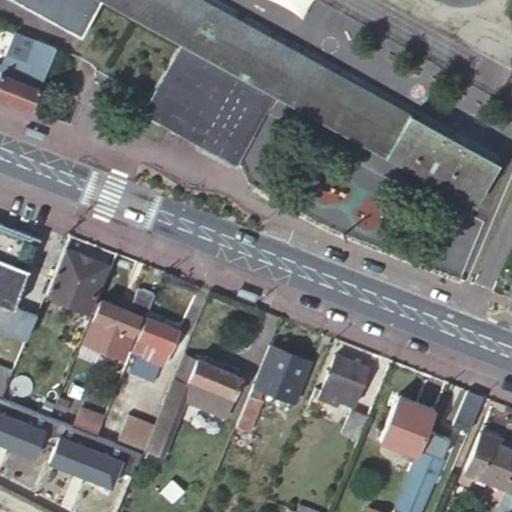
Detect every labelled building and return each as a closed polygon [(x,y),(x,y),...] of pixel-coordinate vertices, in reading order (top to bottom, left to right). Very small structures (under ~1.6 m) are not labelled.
[(273,93),(471,203),(494,162),(198,0),(101,0),(178,42),(186,46),(161,90),(174,97),(160,124),(233,166),(273,93)] [(0,100),(29,112),(54,49),(32,39),(16,81),(0,74),(0,68),(0,67),(0,100)] [(139,112),(160,124),(174,97),(161,90),(186,46),(178,42),(139,112)] [(43,130),(27,126),(25,133),(41,138),(43,130)] [(461,274),(475,221),(452,214),(438,268),(461,274)] [(105,263),(62,245),(44,291),(86,308),(105,263)] [(0,323),(9,305),(0,300),(0,274),(6,260),(0,257),(0,323)] [(0,274),(0,300),(9,305),(25,268),(6,260),(0,274)] [(255,287),(239,283),(237,291),(253,295),(255,287)] [(142,314),(151,294),(136,288),(128,308),(100,296),(80,342),(123,360),(128,349),(142,314)] [(0,323),(0,328),(24,339),(33,316),(9,305),(0,323)] [(176,329),(142,314),(128,349),(163,363),(176,329)] [(269,345),(231,433),(237,437),(240,431),(244,433),(258,400),(255,399),(259,388),(290,401),(305,361),(269,345)] [(319,389),(313,386),(307,402),(323,409),(327,400),(335,403),(337,399),(352,405),(368,366),(334,353),(319,389)] [(186,382),(173,376),(152,425),(143,447),(161,454),(184,400),(223,417),(240,376),(196,359),(186,382)] [(0,394),(10,371),(0,367),(0,394)] [(417,446),(433,409),(395,393),(376,437),(414,454),(417,446)] [(78,405),(70,423),(93,432),(100,419),(101,415),(78,405)] [(354,441),(365,416),(350,410),(339,434),(354,441)] [(119,443),(141,452),(143,447),(152,425),(127,415),(116,441),(119,443)] [(100,419),(93,432),(97,434),(108,438),(113,424),(100,419)] [(93,432),(70,423),(63,440),(90,451),(97,434),(93,432)] [(511,491),(511,444),(479,430),(463,471),(511,491)] [(90,451),(82,470),(103,479),(119,443),(116,441),(108,438),(97,434),(90,451)] [(66,510),(70,511),(115,511),(141,452),(119,443),(103,479),(82,470),(66,510)] [(414,454),(392,509),(398,511),(417,511),(441,457),(417,446),(414,454)] [(187,456),(181,453),(178,460),(184,462),(187,456)] [(294,510),(298,511),(322,511),(298,502),(294,510)]
